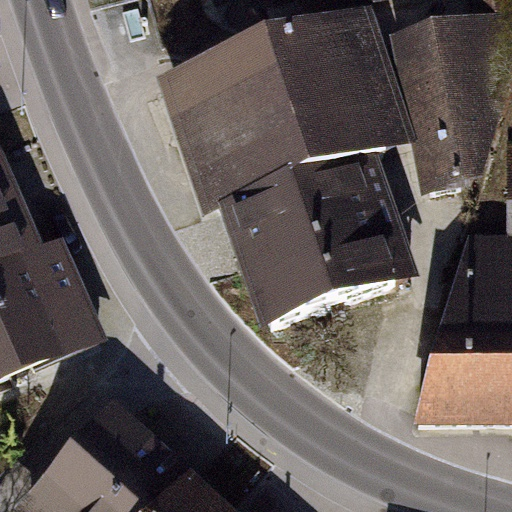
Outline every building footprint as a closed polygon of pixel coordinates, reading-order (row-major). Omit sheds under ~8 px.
[(511,0),(480,0),(486,29),(413,42),(440,195),(480,188),(511,77),(511,0)] [(183,86),(271,335),(413,285),(370,163),(402,152),(357,25),(183,86)] [(0,383),(77,350),(61,314),(88,303),(62,248),(38,259),(0,172),(0,383)] [(511,249),(477,250),(424,426),(511,426),(511,249)] [(231,511),(123,411),(27,511),(231,511)]
